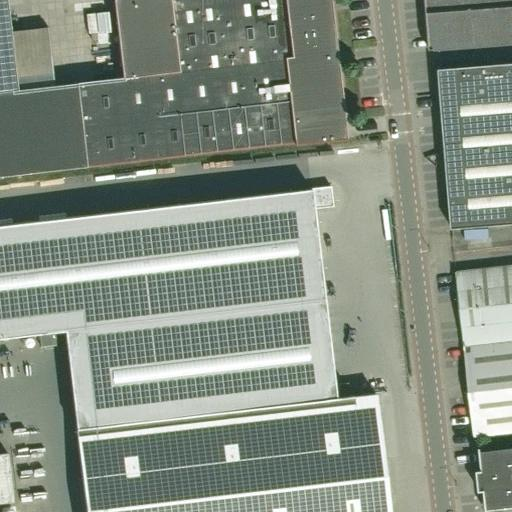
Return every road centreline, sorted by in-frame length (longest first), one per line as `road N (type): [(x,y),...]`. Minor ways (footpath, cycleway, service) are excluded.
road 1 (unclassified): [(445,511),(384,0)]
road 2 (unknown): [(0,226),(405,173)]
road 3 (unknown): [(0,399),(24,396),(33,511)]
